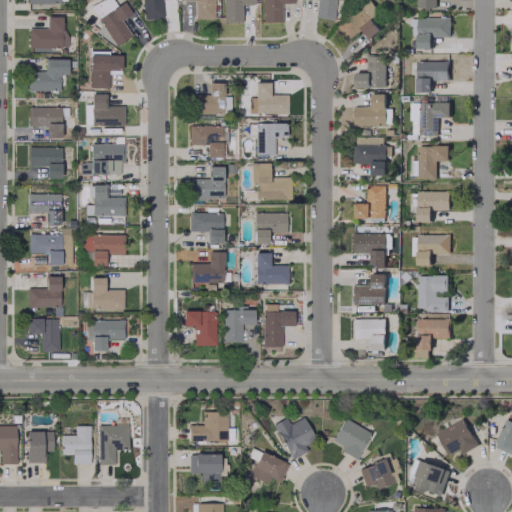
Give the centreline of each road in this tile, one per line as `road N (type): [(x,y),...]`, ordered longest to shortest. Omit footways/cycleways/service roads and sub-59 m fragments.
road 1 (tertiary): [(0,381),(511,380)]
road 2 (residential): [(484,0),(480,380)]
road 3 (residential): [(325,56),(317,380)]
road 4 (residential): [(159,56),(154,380)]
road 5 (residential): [(159,56),(325,56)]
road 6 (residential): [(158,496),(0,497)]
road 7 (residential): [(154,380),(158,511)]
